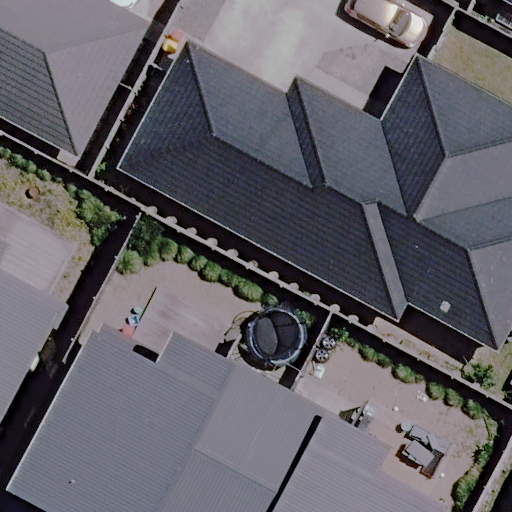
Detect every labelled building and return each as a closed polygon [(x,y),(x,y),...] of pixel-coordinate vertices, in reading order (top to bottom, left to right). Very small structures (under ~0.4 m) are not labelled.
[(0,0),(0,117),(74,157),(143,30),(87,0),(0,0)] [(187,45),(119,170),(394,318),(403,299),(492,347),(511,310),(511,205),(506,203),(511,192),(511,115),(413,62),(377,128),(289,81),(281,96),(187,45)] [(0,413),(54,307),(0,279),(0,413)] [(224,511),(279,404),(160,345),(152,361),(85,328),(0,496),(0,511),(224,511)] [(375,452),(279,404),(224,511),(429,511),(430,511),(362,477),(375,452)]
